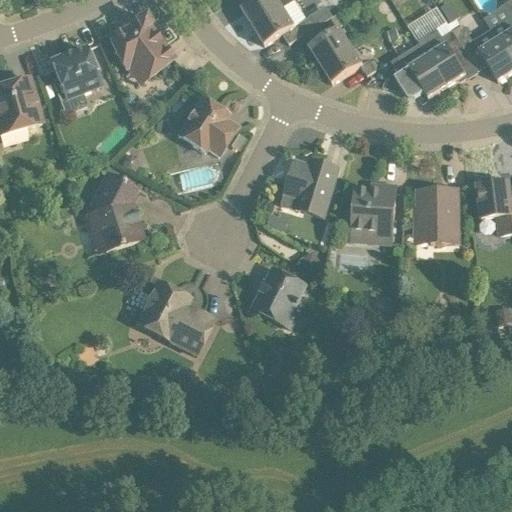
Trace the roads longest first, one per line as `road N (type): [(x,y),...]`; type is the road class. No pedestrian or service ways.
road 1 (residential): [(288,101),(421,134),(511,121)]
road 2 (residential): [(219,240),(288,101)]
road 3 (residential): [(179,0),(232,59),(288,101)]
road 4 (track): [(511,458),(397,511)]
